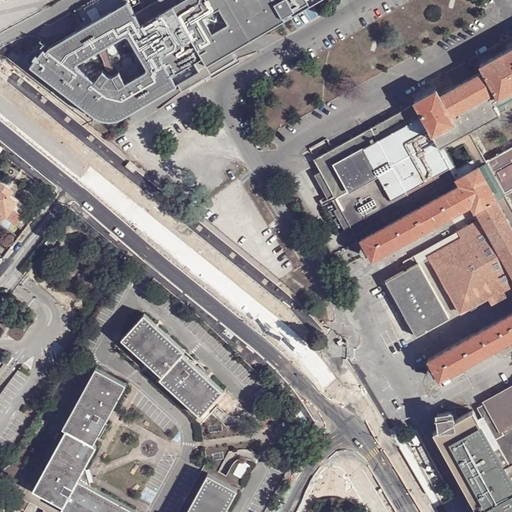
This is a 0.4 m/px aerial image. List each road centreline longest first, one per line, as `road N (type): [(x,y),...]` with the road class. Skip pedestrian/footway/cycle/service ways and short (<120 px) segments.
road 1 (tertiary): [(333,430),(295,375),(69,184)]
road 2 (unknown): [(332,296),(461,221)]
